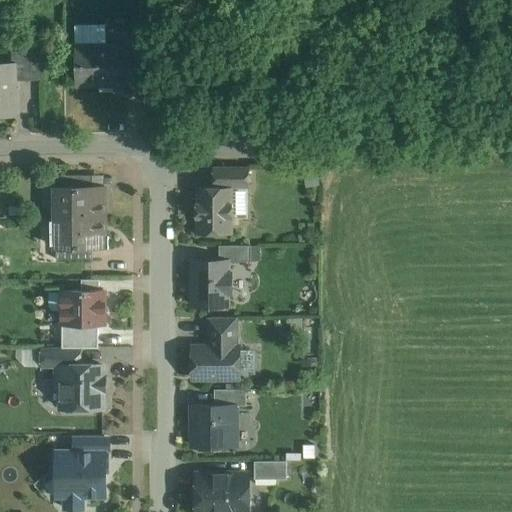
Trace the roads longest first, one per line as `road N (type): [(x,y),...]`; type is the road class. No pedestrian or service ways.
road 1 (residential): [(160,511),(160,145)]
road 2 (unclassified): [(511,143),(160,145)]
road 3 (residential): [(160,145),(0,148)]
road 4 (unknown): [(138,0),(160,145)]
